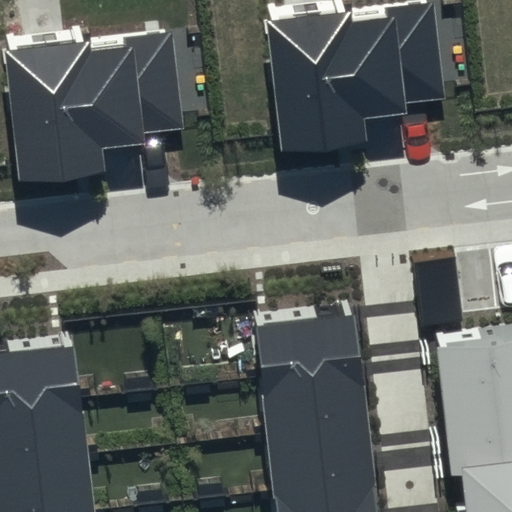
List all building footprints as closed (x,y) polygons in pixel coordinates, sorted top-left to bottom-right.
[(348,0),(276,0),(260,2),(275,134),(361,124),(359,100),(439,91),(428,0),(380,0),(349,4),(348,0)] [(87,22),(0,32),(16,163),(100,153),(97,130),(181,120),(170,25),(88,35),(87,22)] [(376,511),(351,297),(251,308),(274,511),(376,511)] [(511,511),(511,324),(435,333),(448,457),(457,456),(461,502),(455,502),(456,511),(511,511)] [(91,511),(72,329),(0,336),(0,511),(91,511)]
